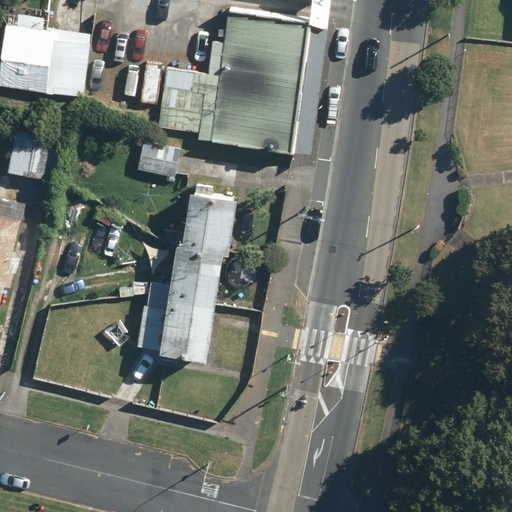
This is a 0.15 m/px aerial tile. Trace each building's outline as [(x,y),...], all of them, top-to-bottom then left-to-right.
[(96,0),(4,0),(3,19),(92,30),(96,0)] [(168,67),(158,127),(290,148),(311,24),(229,10),(218,74),(168,67)] [(6,23),(0,69),(0,85),(84,97),(93,35),(6,23)] [(22,129),(14,168),(55,175),(63,136),(22,129)] [(140,343),(215,352),(244,188),(198,186),(196,227),(168,226),(168,245),(181,246),(180,279),(151,278),(140,343)] [(0,312),(7,314),(29,206),(0,199),(0,312)]
